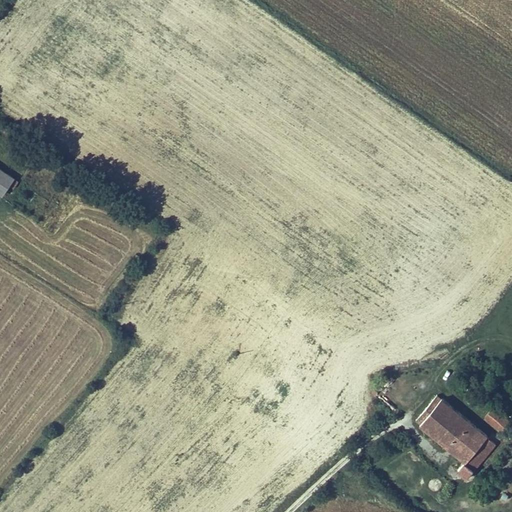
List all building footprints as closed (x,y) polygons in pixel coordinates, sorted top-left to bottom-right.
[(22,178),(0,159),(0,184),(9,193),(22,178)] [(466,420),(436,397),(414,424),(444,447),(466,420)] [(490,403),(482,413),(500,429),(509,419),(490,403)] [(483,433),(466,420),(444,447),(462,459),(483,433)] [(495,442),(483,433),(462,459),(455,468),(466,477),(482,456),(495,442)]
